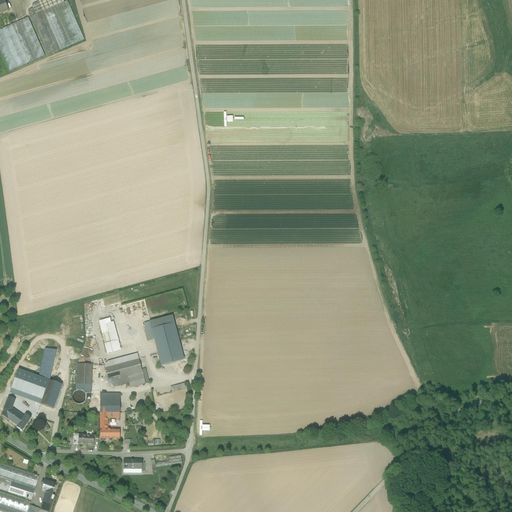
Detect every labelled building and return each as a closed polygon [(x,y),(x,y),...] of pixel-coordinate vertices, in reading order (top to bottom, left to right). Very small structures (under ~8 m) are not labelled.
[(18,0),(17,0),(21,9),(30,5),(27,0),(18,0)] [(43,12),(44,11),(59,5),(63,3),(61,0),(38,0),(39,3),(43,12)] [(63,3),(59,5),(76,43),(85,39),(68,1),(63,3)] [(36,15),(43,12),(39,3),(32,6),(33,8),(36,15)] [(59,5),(44,11),(61,49),(76,43),(59,5)] [(27,11),(30,17),(36,15),(33,8),(27,11)] [(36,15),(30,17),(47,55),(60,50),(43,12),(36,15)] [(29,18),(11,25),(28,64),(46,56),(29,18)] [(10,26),(0,30),(0,52),(9,72),(27,64),(10,26)] [(113,323),(106,325),(111,343),(105,345),(106,353),(120,350),(113,323)] [(174,324),(151,330),(161,366),(184,360),(174,324)] [(53,350),(45,349),(41,374),(48,375),(53,350)] [(137,355),(109,363),(104,366),(105,369),(139,360),(137,355)] [(139,360),(105,369),(110,388),(113,388),(129,384),(130,388),(145,384),(141,370),(139,360)] [(92,365),(77,364),(76,384),(91,385),(92,375),(92,365)] [(99,366),(92,365),(92,375),(101,374),(99,366)] [(44,394),(42,400),(38,399),(36,403),(40,405),(53,410),(62,386),(49,381),(44,394)] [(91,385),(76,384),(76,391),(79,390),(82,391),(83,392),(85,393),(86,394),(86,396),(91,396),(91,385)] [(28,392),(15,387),(11,398),(15,400),(29,405),(35,407),(36,403),(38,399),(39,396),(28,392)] [(100,401),(91,401),(91,396),(86,396),(86,397),(86,399),(86,400),(85,401),(84,402),(83,403),(82,404),(80,404),(80,414),(100,415),(100,413),(100,401)] [(8,397),(1,415),(8,420),(12,409),(15,400),(11,398),(8,397)] [(119,400),(100,400),(100,401),(100,413),(107,413),(119,413),(119,400)] [(24,417),(12,409),(8,420),(18,426),(24,417)] [(107,413),(100,413),(100,415),(100,439),(110,439),(110,430),(107,430),(107,418),(107,413)] [(18,426),(17,428),(22,432),(31,418),(25,415),(24,417),(18,426)] [(119,430),(110,430),(110,439),(119,439),(119,430)] [(79,435),(78,445),(93,446),(93,436),(79,435)] [(180,455),(168,457),(169,461),(169,465),(182,463),(180,455)] [(141,461),(123,461),(123,469),(141,470),(141,463),(141,461)] [(39,476),(0,463),(0,475),(35,487),(39,476)] [(28,487),(0,477),(0,489),(25,498),(26,492),(28,487)] [(52,483),(45,481),(42,490),(46,491),(52,493),(55,485),(51,484),(52,483)] [(31,502),(0,491),(0,504),(24,511),(27,511),(29,505),(31,502)] [(51,497),(45,495),(40,510),(41,511),(45,511),(49,511),(53,502),(50,501),(51,497)]
